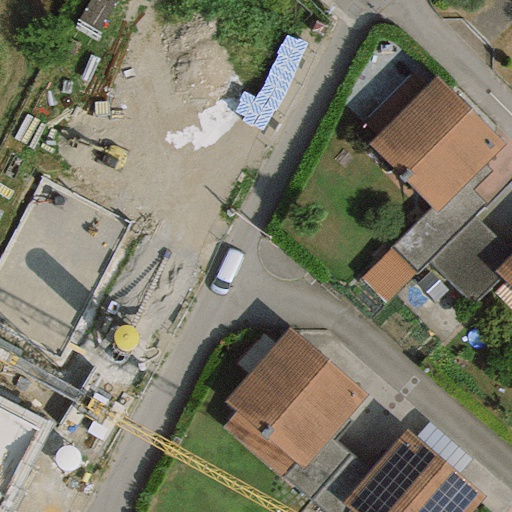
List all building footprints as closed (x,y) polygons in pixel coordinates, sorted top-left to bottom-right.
[(240,100),(153,54),(122,112),(112,107),(75,176),(173,227),(240,100)] [(428,88),(358,156),(424,224),(494,156),(428,88)] [(126,226),(41,181),(0,259),(0,326),(57,357),(126,226)] [(387,297),(416,267),(394,246),(365,276),(387,297)] [(511,253),(484,282),(511,309),(511,253)] [(358,407),(279,337),(215,409),(229,422),(218,433),(277,485),(287,474),(294,480),(358,407)] [(0,511),(6,511),(51,424),(0,398),(0,511)] [(471,511),(476,507),(396,440),(334,511),(471,511)]
